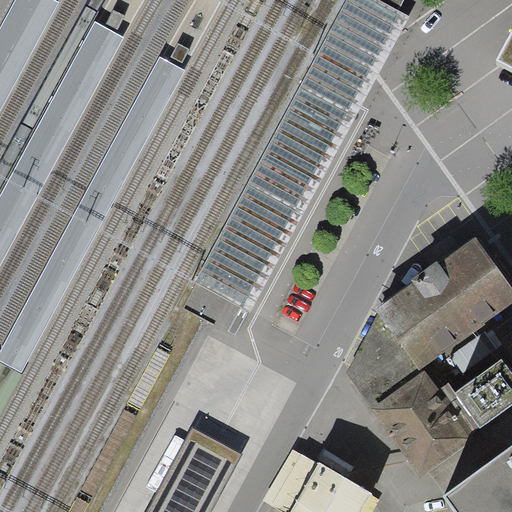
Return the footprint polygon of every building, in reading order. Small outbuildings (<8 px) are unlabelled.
[(11,0),(0,21),(0,117),(62,2),(58,0),(11,0)] [(349,0),(196,284),(250,313),(362,107),(368,96),(409,20),(397,13),(377,3),(372,0),(349,0)] [(397,13),(403,0),(372,0),(377,3),(397,13)] [(114,11),(107,25),(112,28),(118,31),(125,17),(114,11)] [(0,202),(0,264),(122,38),(97,24),(0,202)] [(511,74),(511,36),(497,66),(511,74)] [(177,44),(170,57),(176,61),(181,63),(188,50),(177,44)] [(0,357),(0,411),(183,72),(161,60),(0,357)] [(511,289),(475,239),(383,306),(424,363),(428,360),(511,298),(511,289)] [(354,376),(380,409),(435,369),(428,360),(424,363),(383,306),(354,376)] [(498,350),(485,333),(450,358),(463,375),(498,350)] [(456,397),(483,433),(511,411),(511,368),(506,361),(456,397)] [(483,433),(456,397),(435,369),(380,409),(429,472),(483,433)] [(212,511),(244,453),(191,425),(144,511),(212,511)] [(511,511),(511,447),(443,498),(453,511),(511,511)] [(278,511),(366,511),(375,498),(296,450),(264,503),(278,511)]
